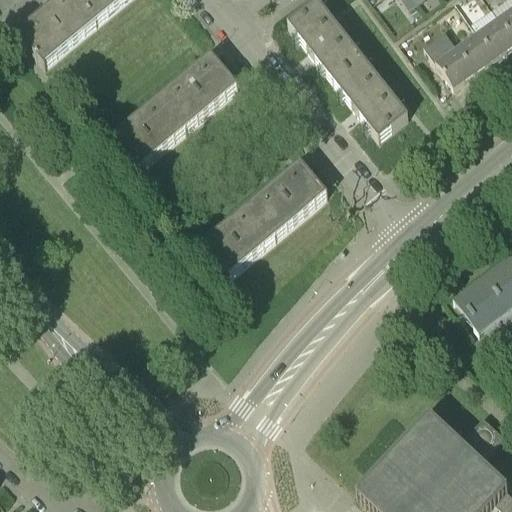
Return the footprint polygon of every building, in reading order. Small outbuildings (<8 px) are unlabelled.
[(67,0),(19,40),(18,39),(17,40),(45,74),(46,73),(45,72),(70,52),(96,31),(122,9),(133,0),(67,0)] [(408,15),(417,9),(410,0),(406,0),(400,5),(408,15)] [(410,0),(417,9),(426,3),(423,0),(410,0)] [(398,112),(363,67),(317,9),(288,33),(333,90),(379,148),(408,125),(398,112)] [(511,44),(511,15),(499,25),(511,44)] [(496,67),(511,56),(511,44),(499,25),(477,40),(496,67)] [(475,83),(496,67),(477,40),(472,43),(456,55),(475,83)] [(454,98),(475,83),(456,55),(435,70),(454,98)] [(210,64),(159,106),(109,148),(108,147),(107,148),(134,182),(136,181),(135,180),(160,160),(186,138),(237,96),(237,97),(239,96),(237,94),(211,62),(209,63),(210,64)] [(250,268),(276,246),(302,224),(326,204),(327,204),(328,203),(300,170),(299,171),(300,172),(249,214),(198,255),(197,255),(196,256),(224,290),(225,289),(225,288),(250,268)] [(511,264),(505,269),(479,289),(453,309),(475,337),(501,317),(511,308),(511,264)] [(511,511),(511,503),(507,499),(508,499),(506,497),(508,496),(473,464),(479,458),(485,463),(502,444),(483,426),(465,445),(471,450),(465,456),(431,424),(429,426),(428,424),(356,501),(358,502),(356,504),(364,511),(511,511)]
